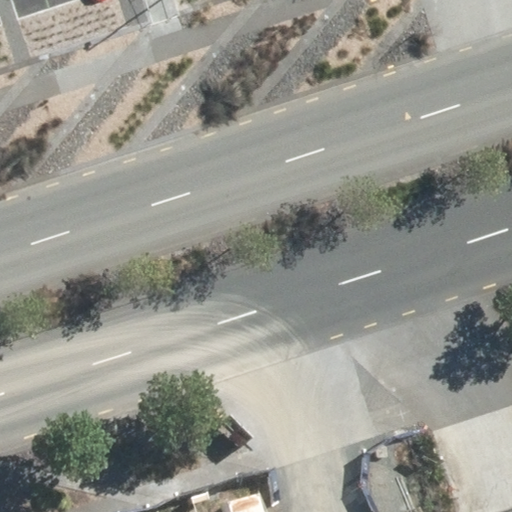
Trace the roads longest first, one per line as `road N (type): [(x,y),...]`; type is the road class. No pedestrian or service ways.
road 1 (tertiary): [(0,263),(511,94)]
road 2 (tertiary): [(511,239),(0,406)]
